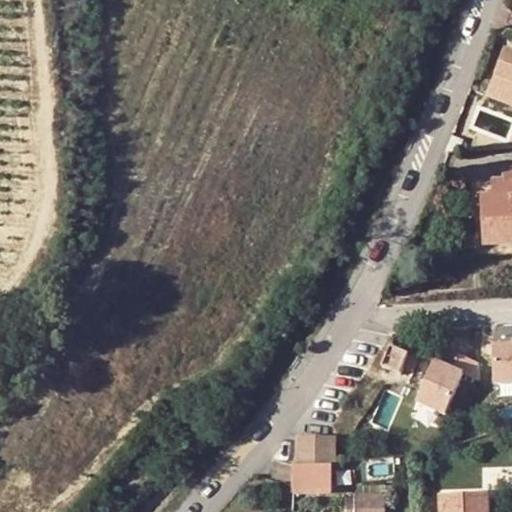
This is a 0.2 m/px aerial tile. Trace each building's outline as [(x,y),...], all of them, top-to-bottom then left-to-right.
[(506,104),(511,87),(511,53),(509,52),(491,98),(506,104)] [(492,182),(494,196),(504,196),(503,181),(492,182)] [(511,380),(511,339),(491,341),(493,382),(511,380)] [(442,358),(471,373),(478,360),(449,345),(442,358)] [(401,375),(404,368),(410,356),(391,348),(382,368),(401,375)] [(419,360),(410,356),(404,368),(414,372),(419,360)] [(433,356),(412,401),(445,416),(466,371),(433,356)] [(293,437),(293,463),(329,461),(331,461),(329,434),(293,437)] [(395,459),(381,460),(383,484),(396,483),(395,459)] [(330,488),(329,461),(293,463),(291,463),(291,482),(291,489),(330,488)] [(487,511),(487,495),(442,496),(442,511),(487,511)] [(384,511),(384,496),(355,499),(355,511),(384,511)]
